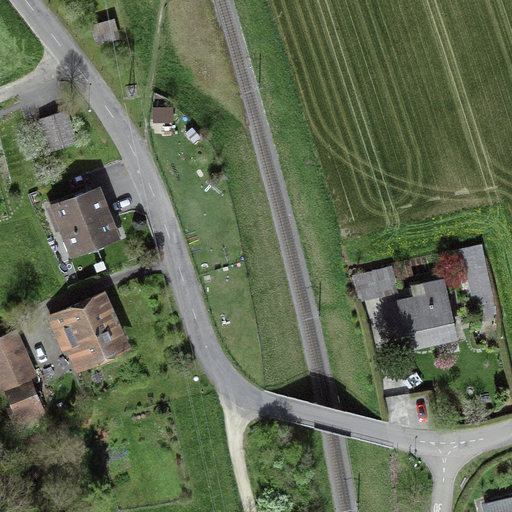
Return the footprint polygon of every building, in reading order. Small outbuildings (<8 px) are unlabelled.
[(97,43),(120,37),(114,16),(91,23),(97,43)] [(173,121),(173,106),(153,105),(153,121),(173,121)] [(68,108),(36,119),(46,151),(78,141),(68,108)] [(186,132),(193,141),(201,135),(193,126),(186,132)] [(121,235),(101,182),(50,201),(51,204),(46,206),(55,230),(60,228),(70,255),(121,235)] [(482,243),(460,247),(475,317),(496,312),(482,243)] [(399,291),(392,264),(354,273),(361,301),(399,291)] [(410,344),(455,333),(442,280),(413,288),(416,298),(390,304),(394,321),(404,318),(410,344)] [(132,345),(105,287),(46,313),(62,350),(66,348),(76,370),(132,345)] [(38,374),(17,327),(0,333),(0,388),(1,390),(4,388),(31,377),(38,374)] [(46,412),(31,377),(4,388),(19,423),(46,412)] [(71,484),(58,491),(66,505),(79,497),(71,484)] [(511,511),(511,496),(485,503),(487,511),(511,511)]
